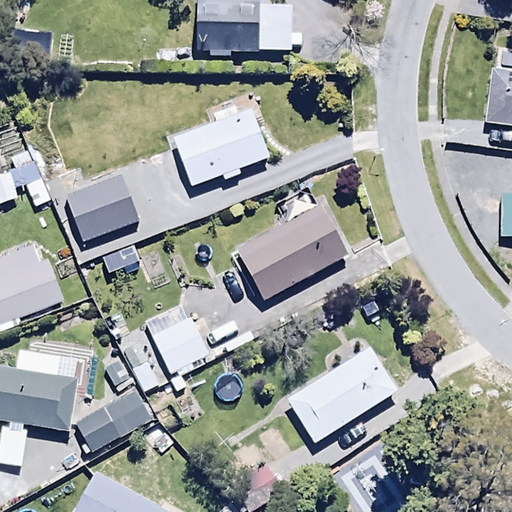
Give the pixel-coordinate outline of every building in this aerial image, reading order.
[(254,53),(287,53),(287,8),(256,9),(255,0),(193,0),(194,54),(206,54),(206,60),(227,60),(227,56),(254,55),(254,53)] [(511,74),(488,72),(482,126),(511,129),(511,74)] [(246,111),(169,141),(188,191),(265,161),(246,111)] [(30,164),(5,175),(12,192),(23,187),(33,211),(48,204),(30,164)] [(179,219),(185,217),(231,201),(224,182),(173,199),(179,219)] [(511,196),(497,196),(495,239),(511,239),(511,196)] [(251,287),(261,305),(344,258),(315,207),(230,255),(235,263),(217,273),(231,298),(251,287)] [(0,335),(19,328),(16,321),(59,306),(61,311),(90,299),(79,273),(51,284),(42,263),(37,265),(29,246),(0,258),(0,335)] [(181,304),(139,326),(167,379),(209,357),(181,304)] [(365,348),(281,402),(311,448),(395,395),(365,348)] [(73,373),(45,369),(46,359),(17,355),(15,370),(0,368),(0,424),(65,433),(67,412),(73,373)] [(101,411),(115,440),(149,425),(134,395),(101,411)] [(234,511),(260,511),(266,509),(262,503),(277,494),(260,467),(222,491),(234,511)] [(162,511),(91,477),(73,511),(162,511)]
